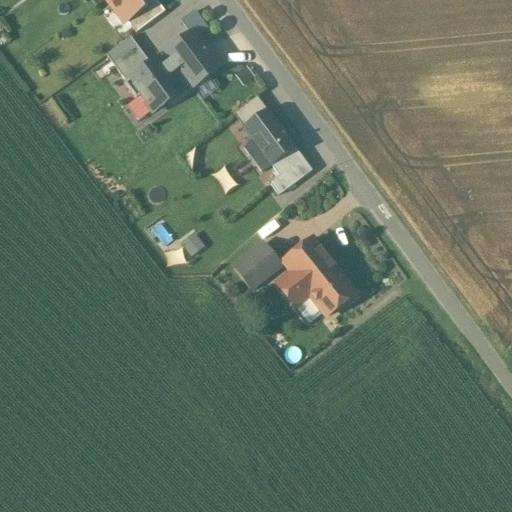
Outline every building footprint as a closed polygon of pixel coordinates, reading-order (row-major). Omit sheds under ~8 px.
[(104,0),(112,11),(118,11),(126,22),(155,0),(154,0),(104,0)] [(164,13),(155,0),(126,22),(136,34),(164,13)] [(192,30),(166,50),(192,85),(219,65),(192,30)] [(154,113),(192,85),(166,50),(128,77),(154,113)] [(256,98),(233,116),(242,129),(266,111),(256,98)] [(295,149),(266,111),(242,129),(271,167),(295,149)] [(356,293),(312,239),(283,263),(292,274),(277,285),(294,306),(309,295),(327,317),(356,293)] [(264,244),(233,269),(249,290),(281,265),(264,244)]
